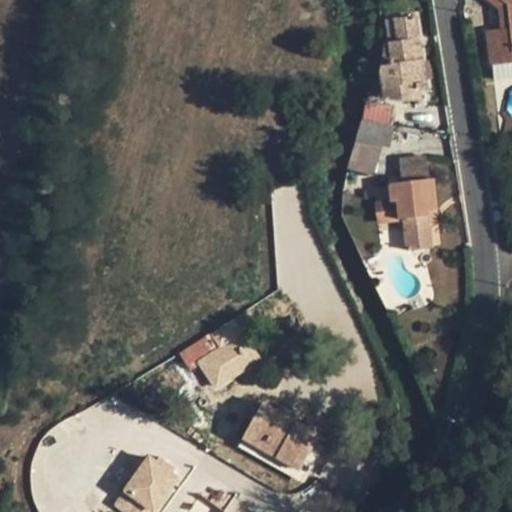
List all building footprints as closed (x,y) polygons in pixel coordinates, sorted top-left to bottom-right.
[(511,0),(489,0),(500,9),(502,29),(488,31),(491,65),(493,64),(511,62),(511,0)] [(427,84),(416,17),(396,18),(398,41),(391,42),(392,55),(383,57),(382,71),(385,98),(421,102),(420,89),(428,87),(427,84)] [(398,41),(396,18),(388,19),(391,42),(398,41)] [(392,55),(391,42),(384,42),(383,57),(392,55)] [(511,77),(511,62),(493,64),(494,79),(511,77)] [(396,107),(368,102),(365,120),(393,125),(396,107)] [(393,125),(365,120),(357,143),(382,150),(383,146),(390,147),(393,125)] [(374,176),(382,150),(357,143),(349,169),(365,173),(374,176)] [(429,210),(438,209),(434,179),(430,180),(427,156),(401,159),(403,182),(391,183),(392,202),(398,201),(400,219),(403,250),(433,247),(429,210)] [(361,188),(365,173),(349,169),(345,183),(361,188)] [(375,221),(400,219),(398,201),(392,202),(373,204),(375,221)] [(429,210),(433,247),(441,246),(438,209),(429,210)] [(221,345),(231,339),(223,325),(213,332),(221,345)] [(221,345),(213,332),(185,349),(179,353),(188,366),(198,360),(221,345)] [(243,346),(237,349),(243,358),(249,355),(243,346)] [(208,363),(213,378),(237,368),(231,353),(208,363)] [(198,360),(188,366),(191,371),(200,365),(198,360)] [(278,394),(271,407),(301,424),(308,411),(278,394)] [(254,417),(242,438),(300,471),(307,460),(321,435),(301,424),(271,407),(263,402),(261,407),(253,402),(247,413),(254,417)] [(307,460),(300,471),(242,438),(238,446),(304,483),(314,464),(307,460)] [(120,511),(157,511),(180,473),(145,452),(113,508),(120,511)] [(200,473),(211,478),(214,472),(203,466),(200,473)] [(221,481),(224,474),(218,471),(215,478),(221,481)]
